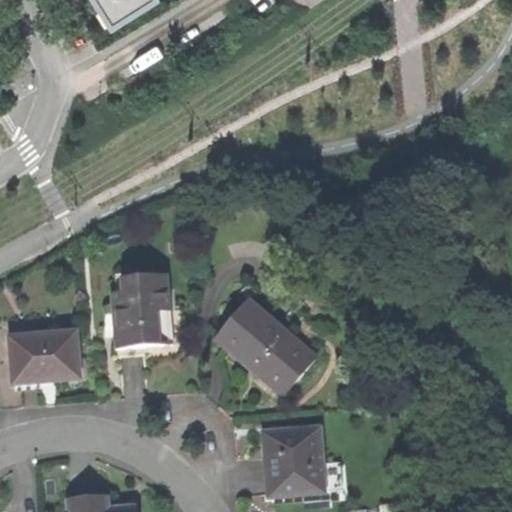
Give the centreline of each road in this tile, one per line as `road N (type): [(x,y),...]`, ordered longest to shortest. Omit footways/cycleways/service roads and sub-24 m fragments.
road 1 (residential): [(0,448),(62,431),(128,442),(185,482),(206,511)]
road 2 (residential): [(0,169),(30,147),(53,79),(24,0)]
